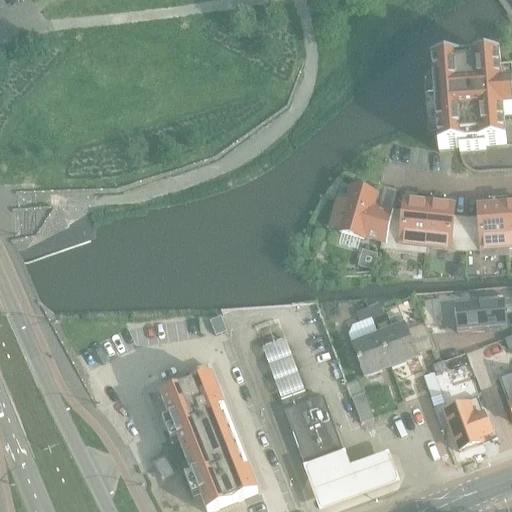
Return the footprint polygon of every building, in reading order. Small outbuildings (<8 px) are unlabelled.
[(511,149),(511,64),(500,65),(500,62),(479,63),(479,60),(453,62),(453,65),(432,67),(434,87),(425,88),(429,134),(437,134),(439,154),(460,153),(460,156),(486,154),(486,151),(511,149)] [(384,244),(391,214),(373,209),(377,197),(352,190),(348,203),(339,200),(331,229),(340,231),(339,234),(364,241),(364,239),(384,244)] [(426,249),(430,202),(416,201),(416,204),(405,203),(404,216),(391,214),(384,244),(383,250),(425,255),(426,249)] [(466,253),(466,222),(453,221),(455,208),(444,207),(444,204),(430,202),(426,249),(466,253)] [(511,250),(511,203),(503,204),(506,250),(511,250)] [(507,259),(506,250),(503,204),(489,205),(489,208),(479,209),(479,221),(466,222),(466,253),(480,252),(480,260),(507,259)] [(465,279),(465,267),(453,267),(453,279),(465,279)] [(481,306),(455,309),(457,335),(484,332),(502,331),(507,330),(504,298),(481,301),(481,306)] [(385,317),(380,306),(369,311),(373,322),(385,317)] [(416,358),(433,351),(424,326),(406,333),(400,317),(389,321),(392,332),(379,337),(391,370),(416,360),(416,358)] [(391,370),(379,337),(353,347),(365,380),(391,370)] [(444,364),(433,368),(436,377),(447,373),(444,364)] [(172,396),(162,400),(206,511),(220,511),(258,497),(253,485),(249,473),(247,473),(252,485),(248,487),(219,414),(225,412),(212,380),(207,367),(188,374),(193,387),(172,396)] [(511,374),(499,380),(511,415),(511,374)] [(285,412),(308,403),(304,394),(282,402),(285,412)] [(374,421),(364,395),(352,400),(362,426),(374,421)] [(308,473),(346,459),(324,399),(309,405),(285,413),(308,473)] [(477,399),(443,412),(459,455),(483,446),(482,445),(481,441),(489,438),(491,437),(477,399)] [(304,470),(318,511),(329,511),(400,488),(390,457),(351,470),(346,456),(304,470)] [(174,477),(165,460),(154,465),(163,482),(174,477)]
